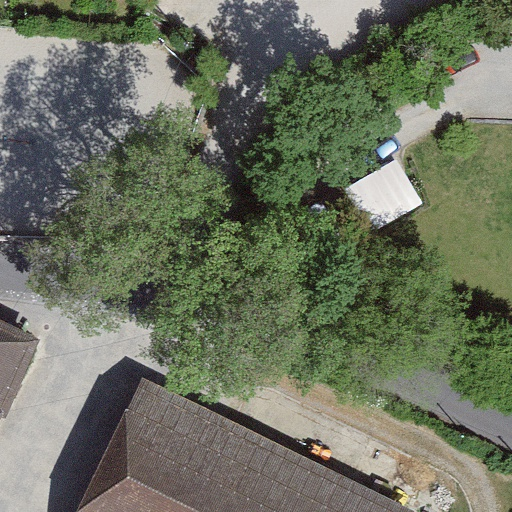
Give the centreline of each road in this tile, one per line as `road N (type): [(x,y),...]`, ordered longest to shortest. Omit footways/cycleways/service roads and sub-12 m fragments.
road 1 (unclassified): [(0,264),(120,275),(278,308),(511,422)]
road 2 (track): [(511,71),(495,88),(120,275)]
road 3 (unknown): [(0,129),(90,89),(285,41),(396,0)]
